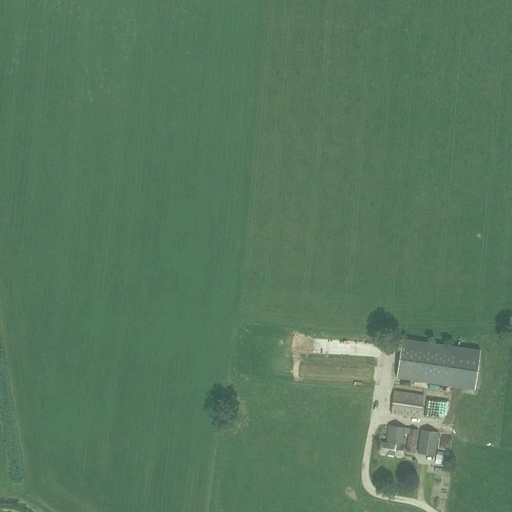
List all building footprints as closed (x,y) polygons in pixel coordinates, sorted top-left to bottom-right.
[(480,350),(402,339),(396,378),(474,390),(480,350)] [(368,357),(376,357),(376,345),(368,345),(368,357)] [(391,413),(420,418),(423,396),(394,391),(391,413)] [(387,443),(380,442),(379,453),(403,457),(404,446),(405,438),(404,437),(404,434),(408,435),(406,451),(414,452),(418,430),(405,428),(405,427),(389,425),(387,443)] [(421,430),(418,453),(435,455),(438,433),(421,430)] [(449,456),(436,455),(435,464),(448,465),(449,456)]
